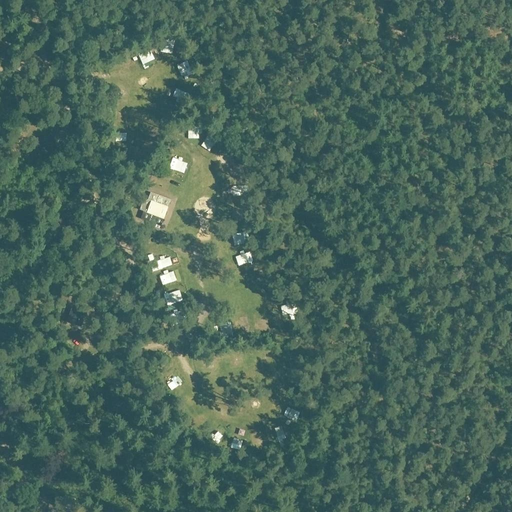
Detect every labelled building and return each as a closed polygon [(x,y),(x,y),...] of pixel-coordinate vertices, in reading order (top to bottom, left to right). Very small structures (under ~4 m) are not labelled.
[(148,60),(150,68),(160,66),(158,57),(148,60)] [(186,84),(187,96),(197,95),(196,84),(186,84)] [(119,97),(124,106),(132,102),(127,93),(119,97)] [(0,102),(5,115),(16,111),(10,96),(0,99),(0,102)] [(195,132),(195,147),(206,147),(206,132),(195,132)] [(138,146),(137,136),(123,138),(125,149),(138,146)] [(36,139),(38,154),(52,153),(51,137),(36,139)] [(212,147),(220,151),(222,146),(214,142),(212,147)] [(212,147),(209,153),(217,157),(220,152),(212,147)] [(236,158),(228,168),(233,173),(242,163),(236,158)] [(195,179),(179,169),(174,177),(189,187),(195,179)] [(144,212),(141,219),(161,226),(164,219),(162,219),(167,207),(168,207),(171,200),(151,193),(148,200),(144,198),(140,210),(144,212)] [(65,233),(78,227),(71,212),(58,219),(65,233)] [(243,247),(243,259),(252,259),(252,247),(243,247)] [(246,267),(251,276),(260,272),(255,262),(246,267)] [(175,295),(185,289),(182,284),(172,290),(175,295)] [(258,287),(261,299),(271,297),(268,285),(258,287)] [(72,309),(66,321),(81,327),(87,314),(72,309)] [(0,338),(6,343),(14,330),(0,322),(0,338)] [(246,447),(250,439),(243,435),(239,443),(246,447)]
